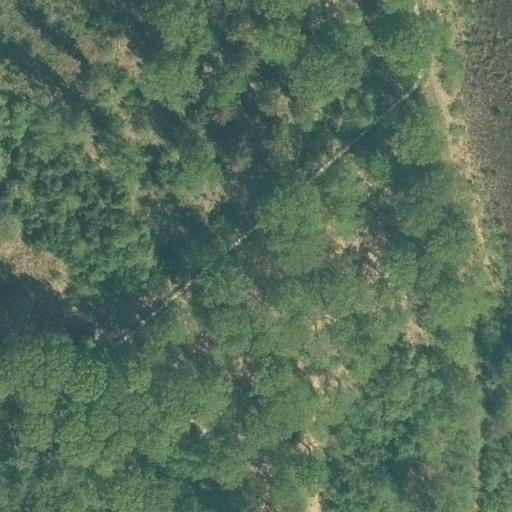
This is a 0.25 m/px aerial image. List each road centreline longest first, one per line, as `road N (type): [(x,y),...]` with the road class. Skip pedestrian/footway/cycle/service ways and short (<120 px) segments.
road 1 (track): [(479,511),(477,345),(433,76),(418,77)]
road 2 (track): [(178,511),(0,387)]
